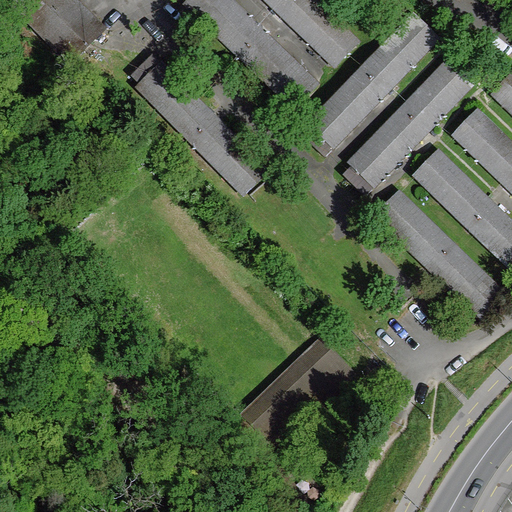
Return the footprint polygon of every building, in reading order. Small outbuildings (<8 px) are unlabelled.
[(103,30),(75,0),(8,0),(68,63),(103,30)] [(320,84),(233,0),(189,0),(185,5),(294,111),(320,84)] [(361,42),(317,0),(264,0),(335,69),(361,42)] [(440,40),(414,15),(309,123),(335,148),(440,40)] [(481,80),(455,55),(350,163),(376,188),(481,80)] [(269,171),(162,63),(136,89),(243,197),(269,171)] [(511,77),(493,97),(511,114),(511,77)] [(511,140),(481,110),(454,137),(511,192),(511,140)] [(511,220),(441,151),(415,178),(511,272),(511,220)] [(510,297),(401,192),(375,219),(484,324),(510,297)] [(356,375),(323,341),(243,418),(272,449),(318,405),(322,408),(356,375)]
